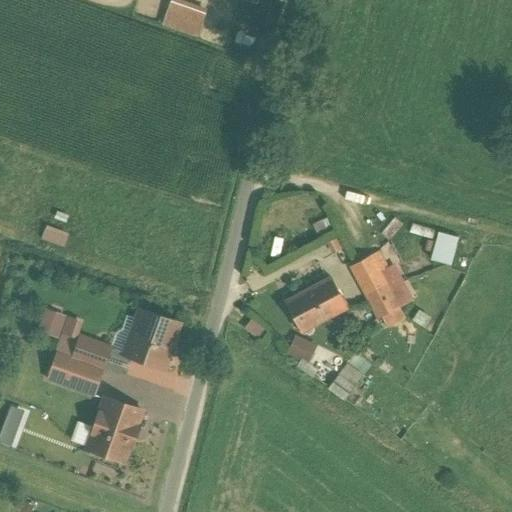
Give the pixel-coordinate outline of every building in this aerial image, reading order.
[(188,0),(170,0),(162,24),(197,37),(208,7),(188,0)] [(434,232),(429,261),(451,265),(456,236),(434,232)] [(377,253),(346,268),(376,321),(418,295),(401,262),(386,269),(377,253)] [(328,277),(280,301),(302,337),(347,313),(328,277)] [(182,327),(134,311),(117,359),(164,374),(182,327)] [(285,352),(306,363),(315,346),(294,335),(285,352)] [(69,358),(53,354),(45,380),(93,395),(109,351),(76,341),(69,358)] [(345,363),(326,389),(342,401),(361,376),(345,363)] [(145,410),(100,397),(79,454),(127,468),(145,410)] [(0,443),(18,448),(28,410),(7,405),(0,431),(0,443)]
